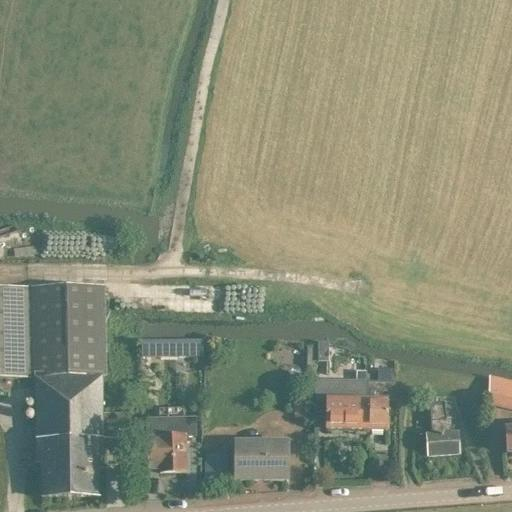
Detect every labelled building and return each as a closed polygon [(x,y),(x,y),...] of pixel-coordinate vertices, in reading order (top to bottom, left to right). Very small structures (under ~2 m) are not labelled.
[(104,371),(102,278),(0,279),(0,371),(32,371),(33,458),(38,458),(39,491),(96,490),(96,464),(100,464),(100,433),(116,433),(115,423),(129,423),(128,407),(99,408),(99,371),(104,371)] [(199,333),(175,333),(175,349),(199,349),(199,333)] [(324,354),(324,335),(315,335),(315,354),(324,354)] [(511,375),(489,370),(489,371),(483,393),(511,400),(511,375)] [(363,392),(335,392),(335,374),(313,374),(312,391),(324,392),(323,423),(363,424),(363,392)] [(382,424),(383,393),(392,393),(392,375),(363,375),(363,392),(363,424),(382,424)] [(291,408),(303,408),(303,390),(291,390),(291,408)] [(425,449),(455,447),(453,425),(447,426),(446,413),(441,413),(440,396),(426,397),(429,427),(424,427),(425,449)] [(174,415),(174,404),(150,404),(151,415),(174,415)] [(156,466),(184,465),(183,431),(194,430),(194,414),(144,416),(145,462),(156,462),(156,466)] [(511,421),(503,422),(504,445),(511,444),(511,421)] [(232,473),(284,472),(284,435),(232,436),(232,473)] [(225,472),(226,448),(202,447),(201,471),(225,472)] [(375,453),(366,453),(366,462),(375,462),(375,453)]
